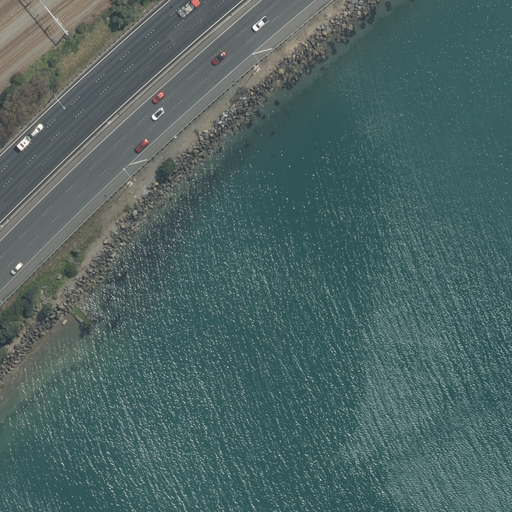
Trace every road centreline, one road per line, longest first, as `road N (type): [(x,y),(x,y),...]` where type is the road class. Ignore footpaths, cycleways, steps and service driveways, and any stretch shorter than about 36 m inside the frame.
road 1 (motorway): [(282,0),(101,158),(0,260)]
road 2 (motorway): [(0,209),(228,0)]
